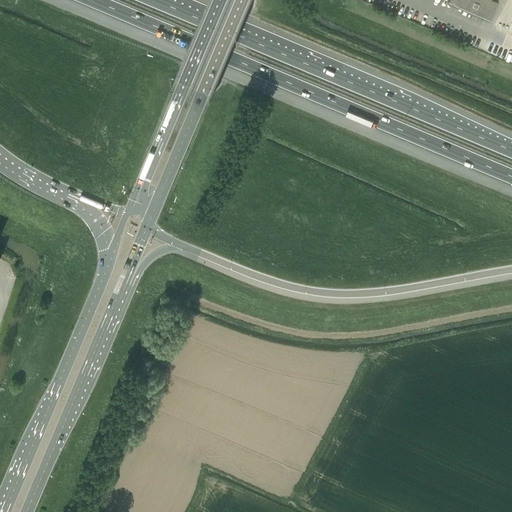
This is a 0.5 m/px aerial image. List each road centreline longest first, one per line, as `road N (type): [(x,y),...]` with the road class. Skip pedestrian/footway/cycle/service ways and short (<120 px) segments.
road 1 (motorway): [(90,0),(511,178)]
road 2 (motorway): [(511,151),(150,0)]
road 3 (motorway): [(183,247),(324,293),(391,291),(511,270)]
road 4 (primary): [(109,261),(1,511)]
road 5 (primary): [(26,511),(123,283)]
road 6 (primary): [(160,194),(242,0)]
road 7 (primary): [(220,0),(139,191)]
